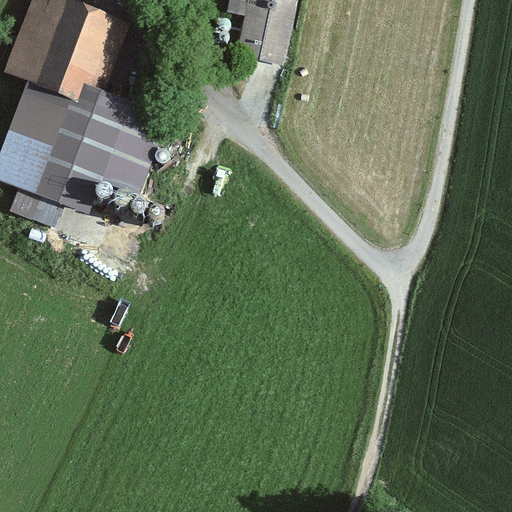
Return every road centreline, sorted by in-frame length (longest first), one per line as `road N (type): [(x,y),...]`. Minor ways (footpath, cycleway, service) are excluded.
road 1 (track): [(471,0),(429,220),(421,242),(394,260),(350,238),(118,0)]
road 2 (track): [(350,511),(389,388),(399,308),(394,260)]
